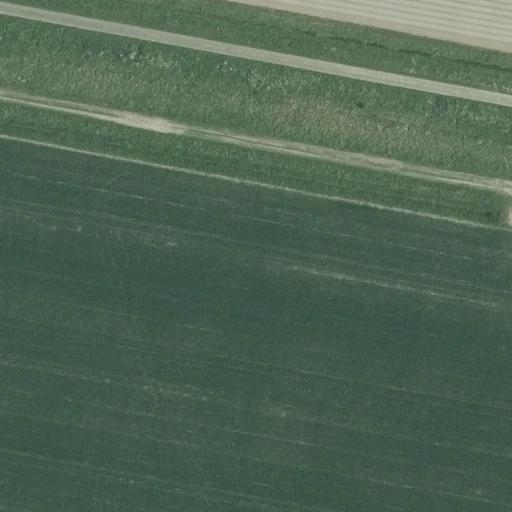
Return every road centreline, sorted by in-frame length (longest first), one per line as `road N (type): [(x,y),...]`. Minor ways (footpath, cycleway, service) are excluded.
road 1 (unclassified): [(511,107),(0,13)]
road 2 (track): [(0,98),(511,192)]
